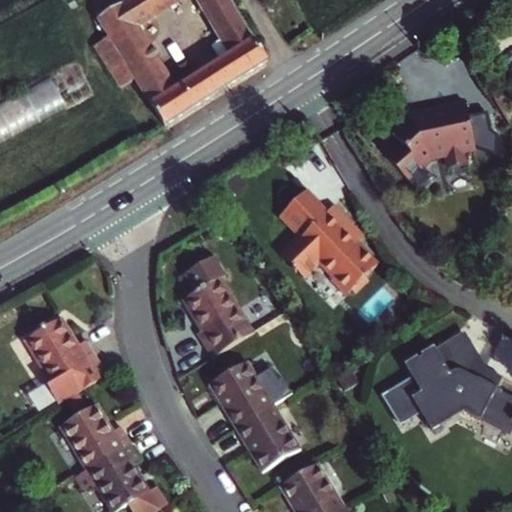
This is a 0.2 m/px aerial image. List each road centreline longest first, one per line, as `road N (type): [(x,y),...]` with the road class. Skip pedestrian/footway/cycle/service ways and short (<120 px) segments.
road 1 (residential): [(118,200),(151,373),(232,511)]
road 2 (residential): [(301,82),(417,266),(511,318)]
road 3 (secondary): [(301,82),(118,200)]
road 4 (secondary): [(425,0),(301,82)]
road 5 (secondary): [(118,200),(0,267)]
